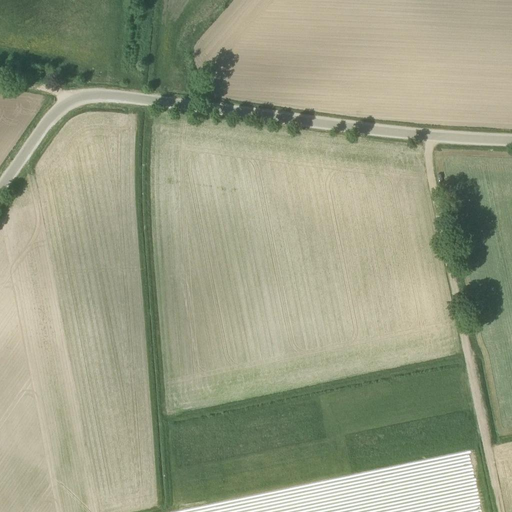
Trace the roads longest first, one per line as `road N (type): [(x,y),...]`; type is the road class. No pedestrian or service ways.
road 1 (unclassified): [(0,195),(63,105),(91,96),(428,138),(511,140)]
road 2 (track): [(499,511),(428,138)]
